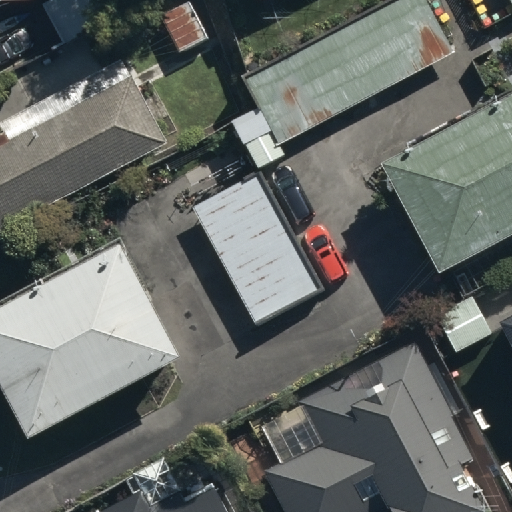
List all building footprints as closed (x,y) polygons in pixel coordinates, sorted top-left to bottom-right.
[(42,0),(63,40),(139,0),(42,0)] [(420,0),(385,0),(238,79),(254,109),(230,122),(255,169),(283,154),(277,142),(448,51),(420,0)] [(0,126),(9,143),(0,146),(0,230),(169,143),(125,57),(0,122),(0,126)] [(511,93),(375,167),(434,277),(511,234),(511,93)] [(260,175),(192,211),(255,327),(323,290),(260,175)] [(91,262),(0,309),(0,383),(29,438),(183,357),(127,254),(95,270),(91,262)] [(511,310),(494,320),(511,353),(511,310)] [(319,444),(264,471),(284,511),(478,511),(470,495),(484,488),(414,345),(298,401),(319,444)] [(139,491),(99,511),(251,511),(247,504),(233,511),(227,511),(212,484),(184,500),(177,488),(146,504),(139,491)]
